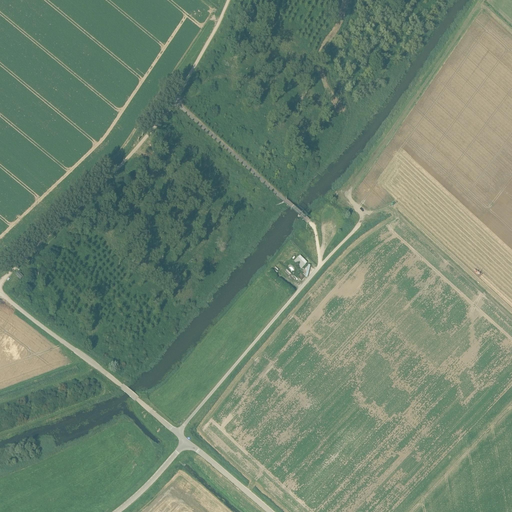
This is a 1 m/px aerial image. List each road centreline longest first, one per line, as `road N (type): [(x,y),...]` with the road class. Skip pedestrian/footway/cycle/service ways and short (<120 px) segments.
road 1 (unclassified): [(0,285),(166,110),(227,0)]
road 2 (unclassified): [(175,432),(364,221)]
road 3 (unclassified): [(175,432),(0,292)]
